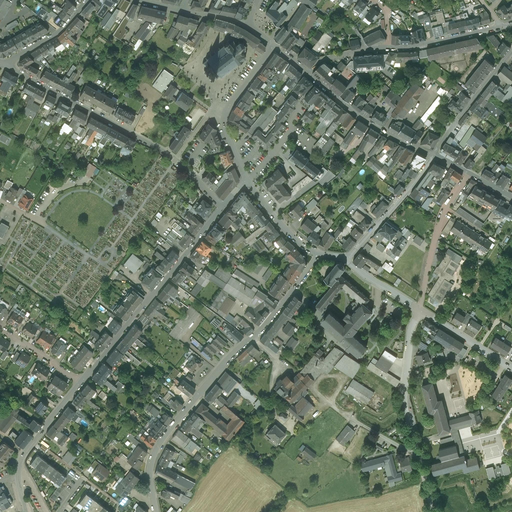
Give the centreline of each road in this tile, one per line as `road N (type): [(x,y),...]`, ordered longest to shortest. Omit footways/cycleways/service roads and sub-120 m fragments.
road 1 (residential): [(320,254),(162,440),(150,472),(155,511)]
road 2 (residential): [(222,207),(163,152),(1,63)]
road 3 (residential): [(222,207),(81,382)]
road 4 (residential): [(419,310),(404,403),(433,511)]
road 5 (residential): [(308,73),(330,57),(501,26)]
road 6 (residential): [(247,180),(223,118),(273,45)]
road 7 (residential): [(308,73),(371,124),(433,155)]
road 8 (residential): [(81,382),(20,460),(25,511)]
road 9 (residential): [(470,174),(438,225),(419,310)]
road 10 (residential): [(346,260),(433,155)]
road 11 (residential): [(433,155),(511,51)]
